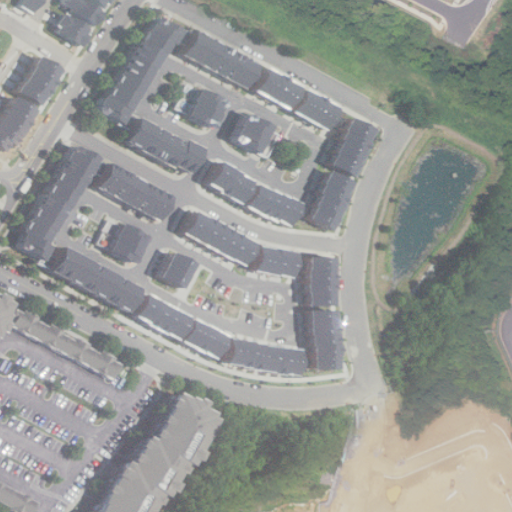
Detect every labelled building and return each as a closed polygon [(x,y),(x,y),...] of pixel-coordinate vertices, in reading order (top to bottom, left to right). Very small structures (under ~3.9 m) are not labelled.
[(76,0),(98,14),(91,26),(58,6),(62,0),(76,0)] [(250,56),(147,0),(145,0),(86,109),(119,127),(113,138),(178,174),(194,145),(126,108),(167,32),(178,38),(173,48),(235,83),(250,56)] [(261,65),(295,84),(282,108),(248,89),(261,65)] [(221,99),(208,126),(182,113),(196,86),(221,99)] [(301,86),(335,106),(321,130),(287,110),(301,86)] [(243,112),(228,139),(252,152),(267,125),(243,112)] [(369,127),(346,115),(339,128),(341,129),(337,137),(340,138),(327,164),(349,175),(364,146),(362,145),(365,139),(363,138),(369,127)] [(119,305),(42,260),(47,253),(40,249),(35,258),(5,241),(65,138),(162,195),(149,216),(88,180),(94,171),(82,164),(43,230),(132,282),(119,305)] [(216,159),(203,181),(214,187),(213,190),(235,202),(249,178),(216,159)] [(348,182),(341,193),(344,194),(339,203),(341,204),(335,214),(337,216),(329,231),(306,218),(313,204),(312,204),(318,193),(315,192),(321,183),(319,181),(326,169),(348,182)] [(253,183),(241,205),(262,216),(263,214),(274,220),(275,217),(286,224),(298,202),(286,195),(285,197),(276,192),(275,194),(253,183)] [(100,247),(113,218),(139,231),(125,259),(100,247)] [(14,310),(116,364),(107,379),(6,326),(14,310)] [(170,393),(146,437),(135,445),(118,469),(93,511),(146,511),(154,499),(164,492),(178,468),(187,462),(209,421),(196,410),(196,403),(170,393)] [(0,481),(38,501),(32,511),(11,511),(0,506),(0,481)]
